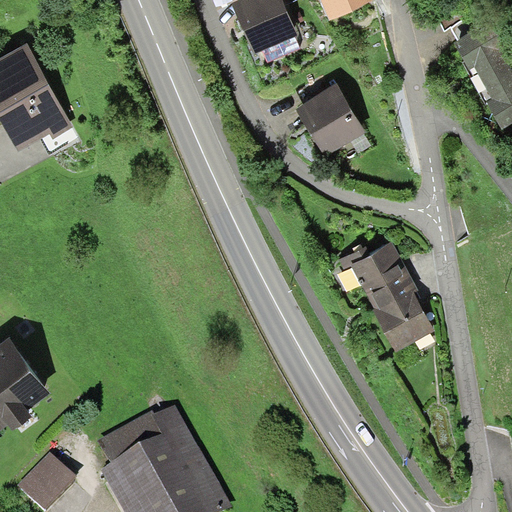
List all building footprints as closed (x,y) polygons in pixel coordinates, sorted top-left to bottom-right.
[(282,0),(235,0),(233,1),(239,16),(254,51),(297,33),(282,0)] [(323,0),(330,18),(376,0),(375,0),(323,0)] [(507,45),(492,16),(456,34),(467,55),(464,57),(487,101),(490,99),(502,123),(511,117),(511,64),(502,47),(507,45)] [(74,122),(28,36),(0,50),(0,109),(18,142),(50,126),(53,133),(74,122)] [(326,156),(367,133),(338,82),(297,106),(306,121),(326,156)] [(413,278),(391,238),(371,249),(368,243),(339,259),(345,270),(353,266),(374,306),(373,306),(396,350),(436,328),(415,290),(418,288),(413,278)] [(51,385),(9,328),(0,335),(0,423),(10,416),(13,419),(32,404),(30,401),(51,385)] [(221,511),(232,506),(175,405),(156,416),(153,412),(99,442),(112,465),(101,471),(123,511),(221,511)] [(51,454),(18,487),(42,511),(75,479),(51,454)]
